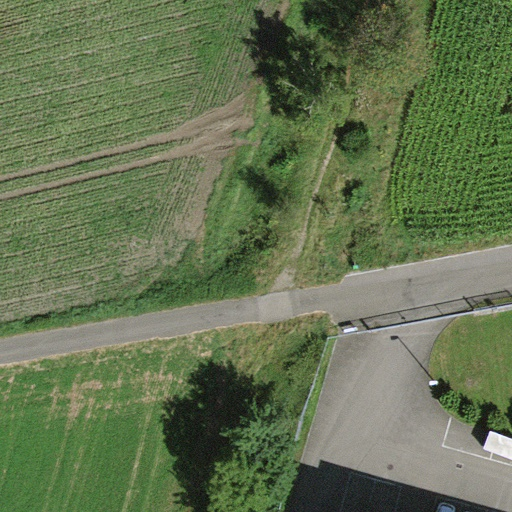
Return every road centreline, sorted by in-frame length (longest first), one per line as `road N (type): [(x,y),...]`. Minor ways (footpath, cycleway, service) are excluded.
road 1 (track): [(0,350),(286,299),(371,0)]
road 2 (residential): [(286,299),(511,258)]
